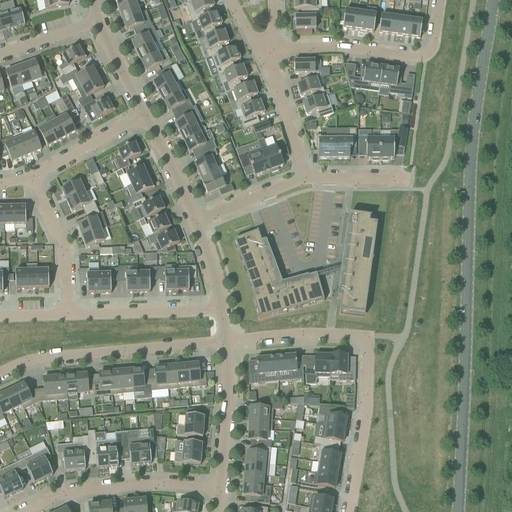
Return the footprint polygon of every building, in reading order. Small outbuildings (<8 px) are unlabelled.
[(43,0),(45,10),(68,6),(67,0),(43,0)] [(118,12),(119,12),(119,11),(136,5),(144,2),(143,0),(116,0),(114,1),(118,12)] [(173,0),(163,0),(168,11),(176,8),(173,0)] [(187,4),(185,5),(192,24),(198,21),(206,18),(203,12),(214,8),(210,0),(198,0),(187,4)] [(294,0),(295,11),(301,11),(306,11),(315,10),(319,10),(321,10),(321,9),(327,9),(326,0),(294,0)] [(13,2),(6,4),(13,30),(25,26),(20,8),(15,9),(13,2)] [(13,30),(6,4),(0,5),(0,9),(1,13),(0,13),(0,25),(2,33),(13,30)] [(119,11),(119,12),(123,21),(140,15),(136,5),(119,11)] [(156,9),(160,18),(166,16),(163,6),(156,9)] [(301,18),(295,18),(295,30),(316,30),(315,18),(319,18),(319,10),(315,10),(306,11),(301,11),(301,18)] [(355,12),(345,10),(343,28),(353,30),(355,12)] [(363,31),(366,13),(355,12),(353,30),(363,31)] [(146,13),(140,15),(123,21),(126,32),(132,30),(135,35),(151,27),(146,13)] [(373,32),(376,15),(366,13),(363,31),(373,32)] [(217,14),(206,18),(198,21),(192,24),(196,33),(199,42),(201,41),(205,40),(213,37),(214,36),(211,30),(221,26),(217,14)] [(389,35),(392,17),(381,15),(379,33),(389,35)] [(399,36),(402,18),(392,17),(389,35),(399,36)] [(409,38),(412,20),(402,18),(399,36),(409,38)] [(409,38),(419,39),(422,21),(412,20),(409,38)] [(196,33),(192,24),(185,26),(188,36),(196,33)] [(151,27),(135,35),(137,40),(131,43),(136,53),(152,45),(160,42),(158,39),(152,26),(151,27)] [(213,37),(205,40),(209,51),(206,52),(208,59),(211,58),(220,55),(218,48),(228,44),(224,33),(214,36),(213,37)] [(169,48),(173,56),(180,52),(177,44),(169,48)] [(152,45),(136,53),(141,63),(157,55),(153,45),(152,45)] [(66,64),(59,68),(61,71),(64,77),(76,71),(73,66),(86,58),(81,48),(69,54),(67,51),(60,53),(62,57),(66,64)] [(211,58),(218,76),(232,71),(230,65),(240,61),(236,49),(220,55),(211,58)] [(164,51),(157,55),(141,63),(146,73),(163,65),(162,64),(169,61),(164,51)] [(180,52),(173,56),(177,64),(184,60),(180,52)] [(314,62),(294,63),(294,75),(305,75),(308,83),(316,80),(320,79),(323,78),(329,77),(329,69),(320,69),(320,73),(315,73),(314,62)] [(25,66),(32,83),(41,80),(45,79),(43,71),(39,73),(35,63),(25,66)] [(25,66),(15,70),(22,87),(32,83),(25,66)] [(354,74),(345,73),(349,89),(360,90),(360,87),(370,89),(370,85),(379,86),(382,68),(365,66),(363,78),(361,77),(361,81),(354,80),(354,74)] [(159,81),(153,84),(158,94),(174,85),(178,82),(173,73),(170,68),(156,75),(159,81)] [(234,92),(239,90),(236,83),(247,79),(242,68),(232,71),(218,76),(225,95),(234,92)] [(399,71),(382,68),(379,86),(389,87),(389,88),(388,91),(398,92),(398,93),(397,96),(403,97),(403,100),(411,101),(413,87),(405,86),(405,87),(399,86),(400,82),(397,82),(399,71)] [(64,77),(59,80),(62,86),(72,81),(77,91),(82,88),(98,79),(92,69),(79,76),(76,71),(64,77)] [(15,70),(5,73),(12,91),(12,90),(14,96),(24,93),(22,87),(15,70)] [(82,88),(77,91),(82,100),(77,102),(81,109),(93,102),(90,97),(103,90),(98,80),(98,79),(82,88)] [(313,101),(325,97),(322,87),(318,88),(316,80),(308,83),(296,86),(300,98),(311,95),(313,101)] [(179,94),(174,85),(158,94),(163,103),(179,95),(179,94)] [(241,110),(249,107),(247,100),(257,96),(253,85),(239,90),(234,92),(238,103),(235,104),(237,111),(241,110)] [(179,95),(163,103),(169,113),(175,110),(178,115),(191,109),(192,108),(183,92),(179,94),(179,95)] [(354,98),(358,107),(364,105),(360,95),(354,98)] [(54,102),(50,96),(44,99),(48,105),(54,102)] [(61,99),(69,115),(75,112),(67,96),(61,99)] [(327,97),(325,97),(313,101),(302,105),(306,117),(317,113),(319,120),(333,115),(327,97)] [(48,105),(44,99),(36,104),(40,111),(49,107),(48,105)] [(93,102),(81,109),(85,115),(86,115),(91,125),(98,121),(97,121),(115,111),(109,100),(96,108),(93,103),(93,102)] [(260,103),(249,107),(241,110),(245,122),(242,123),(244,130),(252,127),(256,125),(254,118),(264,115),(260,103)] [(181,121),(174,124),(180,134),(200,124),(202,124),(197,113),(195,114),(192,108),(191,109),(178,115),(181,121)] [(23,119),(20,112),(14,114),(17,121),(23,119)] [(75,112),(69,115),(72,120),(78,117),(75,112)] [(218,124),(223,122),(219,115),(214,117),(218,124)] [(54,117),(45,122),(48,127),(56,143),(66,138),(57,122),(54,117)] [(66,117),(57,122),(66,138),(75,133),(66,117)] [(268,121),(261,124),(252,127),(255,135),(271,129),(268,121)] [(38,132),(48,127),(45,122),(36,127),(38,132)] [(200,124),(180,134),(184,144),(203,135),(205,134),(202,128),(200,124)] [(218,136),(225,132),(222,126),(215,129),(218,136)] [(38,132),(47,148),(56,143),(48,127),(38,132)] [(24,138),(34,134),(31,128),(21,132),(22,134),(24,138)] [(389,140),(381,140),(381,160),(382,162),(389,162),(394,160),(394,148),(396,148),(404,149),(404,147),(407,130),(399,129),(398,132),(389,132),(389,140)] [(336,136),(336,160),(349,160),(349,150),(356,150),(356,130),(348,130),(336,130),(336,136)] [(381,160),(381,140),(370,140),(370,132),(358,132),(358,148),(366,148),(366,160),(371,160),(373,162),(380,162),(381,160)] [(31,155),(24,138),(22,134),(12,138),(14,143),(21,159),(31,155)] [(34,134),(24,138),(31,155),(41,151),(41,150),(34,134)] [(203,135),(184,144),(189,154),(200,149),(203,155),(214,150),(216,150),(212,141),(207,144),(203,135)] [(334,160),(336,160),(336,136),(316,136),(316,151),(319,151),(319,160),(334,160)] [(11,163),(21,159),(14,143),(12,138),(12,137),(0,142),(0,144),(0,160),(9,157),(11,163)] [(269,172),(270,172),(271,172),(272,174),(278,172),(277,169),(283,167),(276,148),(275,146),(267,149),(263,140),(258,142),(261,150),(269,172)] [(118,172),(122,171),(130,167),(128,162),(140,156),(135,145),(118,152),(118,153),(121,159),(113,162),(118,172)] [(270,173),(270,172),(269,172),(261,150),(249,154),(247,146),(235,151),(242,170),(250,167),(255,178),(263,175),(270,173)] [(205,161),(194,166),(199,176),(214,169),(218,167),(219,167),(215,157),(217,156),(214,150),(203,155),(205,161)] [(145,167),(126,175),(131,186),(150,178),(145,167)] [(214,169),(199,176),(203,185),(203,186),(219,179),(214,169)] [(124,176),(122,171),(118,172),(117,173),(115,174),(117,179),(124,176)] [(104,185),(100,178),(98,173),(92,176),(98,188),(104,185)] [(131,186),(127,188),(131,198),(129,199),(132,205),(143,200),(141,195),(154,189),(150,178),(131,186)] [(203,186),(203,185),(203,186),(207,196),(218,192),(221,197),(232,193),(233,192),(230,185),(223,188),(219,179),(203,186)] [(63,190),(61,191),(66,202),(84,194),(79,183),(70,187),(69,185),(62,188),(63,190)] [(84,194),(66,202),(72,213),(82,209),(85,215),(97,210),(94,203),(90,205),(89,205),(89,204),(84,194)] [(143,200),(132,205),(135,211),(136,211),(140,221),(143,220),(164,211),(159,200),(147,205),(144,199),(143,200)] [(15,226),(14,226),(14,231),(26,231),(26,221),(25,207),(14,208),(15,226)] [(14,208),(3,208),(4,226),(14,226),(15,226),(14,208)] [(88,222),(78,226),(82,237),(100,231),(106,229),(107,228),(102,214),(99,215),(97,210),(85,215),(88,222)] [(369,225),(370,219),(349,216),(348,226),(351,226),(341,299),(341,300),(341,302),(339,313),(349,315),(349,312),(365,314),(367,299),(365,299),(375,226),(375,225),(369,225)] [(148,225),(152,236),(159,233),(171,228),(166,217),(148,225)] [(100,231),(82,237),(86,249),(105,243),(100,231)] [(159,233),(152,236),(147,238),(150,246),(153,245),(158,254),(156,254),(156,255),(168,255),(169,254),(175,252),(173,247),(179,245),(174,233),(161,239),(159,233)] [(258,233),(236,241),(251,281),(255,292),(256,294),(257,294),(258,298),(256,299),(259,310),(262,319),(281,314),(281,312),(323,300),(316,275),(308,278),(309,281),(274,291),(273,287),(257,245),(262,243),(258,233)] [(131,246),(134,255),(143,255),(138,243),(131,246)] [(78,265),(97,265),(97,256),(78,256),(78,265)] [(0,294),(3,294),(3,282),(9,282),(9,270),(8,263),(0,262),(0,294)] [(176,268),(176,273),(177,293),(189,292),(188,280),(196,280),(196,268),(176,268)] [(138,293),(138,294),(150,293),(150,282),(157,281),(157,269),(149,269),(149,274),(137,274),(138,293)] [(176,273),(165,273),(165,269),(157,269),(157,281),(165,281),(165,293),(177,293),(176,273)] [(99,275),(99,270),(79,271),(79,283),(87,283),(87,295),(99,295),(99,275)] [(118,282),(118,270),(110,270),(110,275),(99,275),(99,295),(111,294),(111,283),(118,282)] [(126,294),(138,294),(138,293),(137,274),(126,274),(126,270),(118,270),(118,282),(126,282),(126,294)] [(26,272),(27,290),(38,290),(37,271),(26,272)] [(48,271),(37,271),(38,290),(49,289),(48,271)] [(15,290),(27,290),(26,272),(15,272),(15,290)] [(331,357),(330,357),(330,376),(338,376),(339,376),(339,383),(354,383),(355,368),(347,368),(347,357),(338,357),(338,356),(338,355),(332,355),(332,356),(332,357),(331,357)] [(275,358),(274,357),(268,357),(268,359),(256,360),(257,372),(248,373),(249,386),(264,384),(263,376),(277,375),(275,358)] [(296,368),(295,357),(275,358),(277,375),(290,374),(291,382),(303,381),(303,368),(296,368)] [(330,376),(330,357),(329,357),(315,357),(315,367),(305,367),(305,373),(305,386),(315,386),(316,386),(316,382),(319,379),(329,379),(330,380),(330,376)] [(198,365),(187,367),(189,389),(206,387),(205,375),(199,375),(198,365)] [(189,389),(187,367),(176,368),(178,390),(189,389)] [(176,368),(165,369),(168,391),(178,390),(176,368)] [(168,391),(165,369),(154,370),(155,380),(149,380),(150,393),(168,391)] [(150,393),(149,380),(143,381),(142,371),(131,372),(133,394),(144,393),(144,397),(151,397),(150,393)] [(120,373),(123,395),(133,394),(131,372),(120,373)] [(109,374),(112,396),(123,395),(120,373),(109,374)] [(94,393),(95,398),(112,396),(109,374),(99,375),(100,385),(94,385),(94,393)] [(77,395),(94,393),(94,385),(88,386),(87,376),(76,377),(77,395)] [(76,377),(65,378),(66,396),(77,395),(76,377)] [(66,396),(65,378),(54,379),(56,402),(67,401),(66,396)] [(36,391),(39,403),(56,402),(54,379),(43,380),(44,390),(36,391)] [(14,390),(21,406),(24,411),(39,403),(36,391),(28,395),(24,386),(14,390)] [(12,411),(21,406),(14,390),(4,395),(12,411)] [(0,411),(2,416),(12,411),(4,395),(0,397),(0,411)] [(250,408),(250,420),(272,421),(273,410),(282,411),(282,405),(258,403),(258,409),(250,408)] [(323,427),(344,431),(346,419),(334,417),(336,410),(320,407),(318,417),(324,418),(323,427)] [(153,416),(154,425),(161,425),(162,416),(153,416)] [(186,417),(185,427),(203,429),(204,418),(186,417)] [(249,430),(267,432),(272,432),(272,421),(250,420),(249,430)] [(54,424),(45,424),(47,432),(54,431),(54,424)] [(203,429),(185,427),(177,427),(176,437),(202,439),(203,429)] [(313,446),(319,447),(329,448),(330,442),(342,444),(344,431),(323,427),(320,439),(314,438),(313,446)] [(249,430),(248,442),(255,442),(255,448),(271,449),(271,442),(266,442),(267,432),(249,430)] [(148,431),(138,432),(138,439),(141,466),(151,465),(150,447),(155,446),(155,439),(154,433),(154,431),(148,431)] [(90,453),(96,452),(97,470),(108,469),(105,442),(95,443),(94,432),(87,433),(88,438),(89,451),(90,453)] [(130,467),(141,466),(138,439),(128,440),(127,433),(121,433),(123,452),(128,451),(130,467)] [(115,441),(105,442),(108,469),(118,468),(117,452),(123,452),(121,438),(121,434),(114,434),(115,441)] [(91,459),(90,453),(89,451),(88,438),(82,438),(82,444),(72,445),(75,472),(85,471),(84,460),(91,459)] [(156,452),(164,453),(165,439),(155,439),(155,446),(156,452)] [(7,443),(9,448),(15,445),(13,440),(7,443)] [(175,443),(174,454),(182,454),(201,456),(202,445),(183,444),(175,443)] [(75,472),(72,445),(56,447),(57,456),(63,456),(64,473),(75,472)] [(329,448),(319,447),(316,464),(318,464),(338,468),(340,456),(328,454),(329,448)] [(246,464),(269,466),(271,449),(255,448),(255,454),(247,453),(246,464)] [(47,450),(32,457),(43,481),(53,476),(46,462),(52,460),(47,450)] [(200,466),(201,456),(182,454),(174,454),(173,464),(193,466),(193,467),(198,468),(198,466),(200,466)] [(17,464),(21,472),(26,470),(34,485),(43,481),(32,457),(17,464)] [(21,472),(17,464),(2,471),(6,479),(9,486),(11,490),(13,494),(13,495),(23,490),(15,475),(16,475),(21,472)] [(268,477),(269,466),(246,464),(245,475),(263,477),(268,477)] [(336,478),(338,468),(318,464),(317,474),(316,475),(336,478)] [(0,491),(4,500),(13,495),(13,494),(11,490),(9,486),(6,479),(2,471),(0,471),(0,491)] [(316,475),(317,474),(315,474),(313,486),(334,490),(336,478),(316,475)] [(262,488),(263,477),(245,475),(244,486),(262,488)] [(271,488),(262,488),(244,486),(243,497),(250,498),(250,504),(269,505),(271,488)] [(290,488),(287,506),(295,507),(298,489),(290,488)] [(311,497),(309,509),(325,511),(330,511),(333,501),(311,497)] [(135,511),(134,502),(132,502),(132,500),(125,500),(126,503),(123,503),(123,511),(135,511)] [(134,502),(135,511),(146,511),(145,501),(134,502)] [(199,511),(199,509),(197,509),(198,506),(184,504),(185,502),(179,501),(179,503),(173,503),(171,511),(199,511)]
